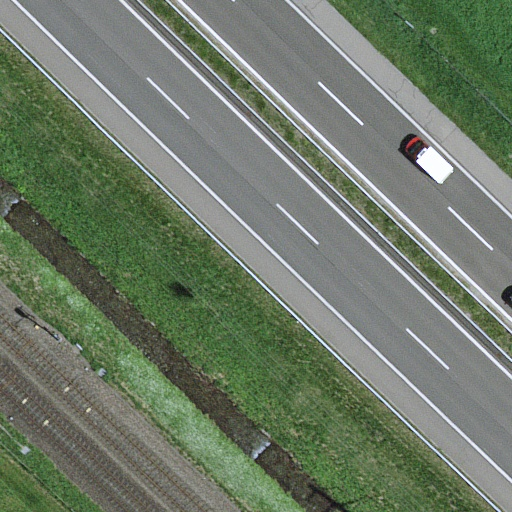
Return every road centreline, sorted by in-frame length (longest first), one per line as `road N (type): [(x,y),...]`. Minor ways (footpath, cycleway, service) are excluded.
road 1 (motorway): [(62,0),(511,430)]
road 2 (motorway): [(511,270),(228,0)]
